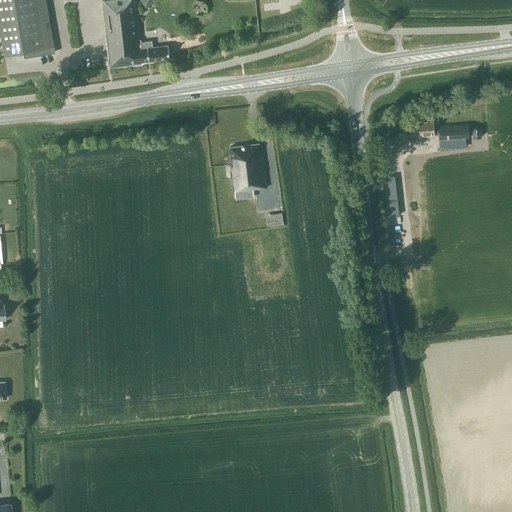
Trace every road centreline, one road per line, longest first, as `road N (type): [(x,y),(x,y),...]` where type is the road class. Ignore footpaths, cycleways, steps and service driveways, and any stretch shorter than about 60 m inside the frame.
road 1 (unclassified): [(410,511),(353,94)]
road 2 (primary): [(0,118),(159,97)]
road 3 (primary): [(511,40),(357,61)]
road 4 (primary): [(359,73),(511,48)]
